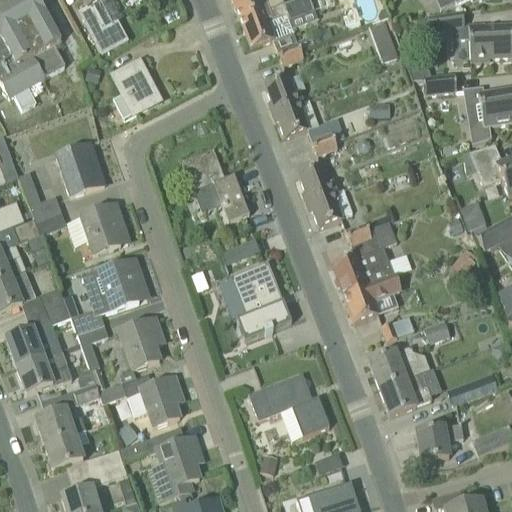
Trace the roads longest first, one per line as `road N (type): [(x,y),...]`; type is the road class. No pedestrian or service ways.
road 1 (residential): [(253,511),(135,163),(146,135),(237,92)]
road 2 (residential): [(394,511),(237,92)]
